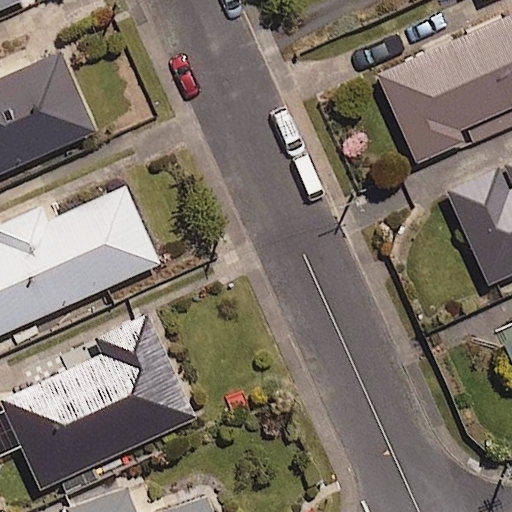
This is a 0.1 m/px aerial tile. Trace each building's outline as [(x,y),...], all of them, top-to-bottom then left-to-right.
[(511,108),(511,14),(377,76),(412,154),(511,108)] [(0,171),(101,128),(65,47),(3,75),(0,67),(0,171)] [(511,163),(504,168),(511,184),(511,191),(457,217),(489,287),(511,276),(511,163)] [(0,331),(165,258),(131,182),(54,216),(48,202),(0,223),(0,224),(6,237),(0,239),(0,331)] [(201,414),(153,310),(101,333),(108,350),(6,397),(46,485),(201,414)] [(511,324),(500,330),(511,356),(511,324)] [(159,511),(143,511),(133,482),(70,504),(72,511),(219,511),(213,493),(159,511)]
